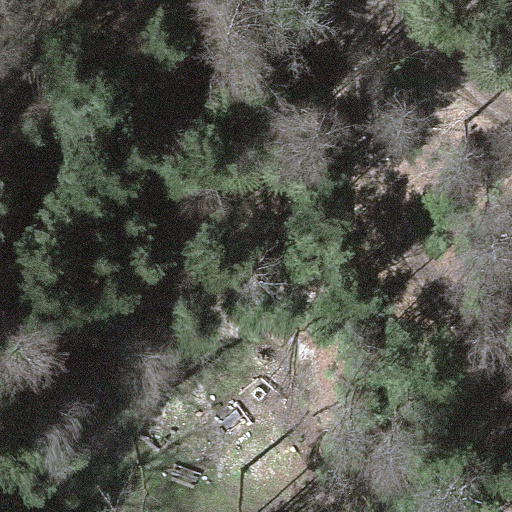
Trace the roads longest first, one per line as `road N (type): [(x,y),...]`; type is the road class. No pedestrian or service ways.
road 1 (track): [(344,0),(354,135),(402,237),(511,379)]
road 2 (track): [(511,117),(458,76),(390,0)]
